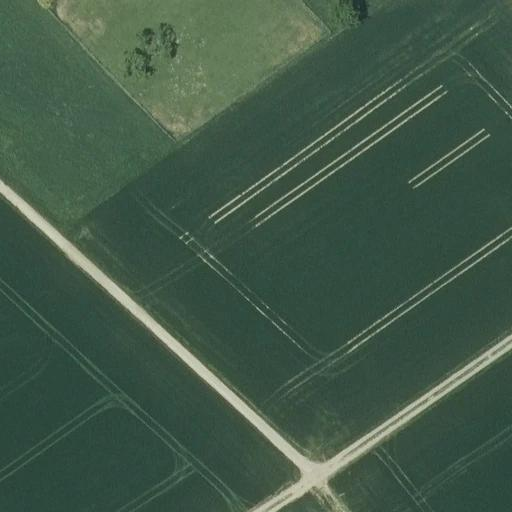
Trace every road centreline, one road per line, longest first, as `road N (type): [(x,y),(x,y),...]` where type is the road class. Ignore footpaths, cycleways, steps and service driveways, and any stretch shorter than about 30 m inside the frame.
road 1 (track): [(0,187),(318,479)]
road 2 (track): [(511,343),(267,511)]
